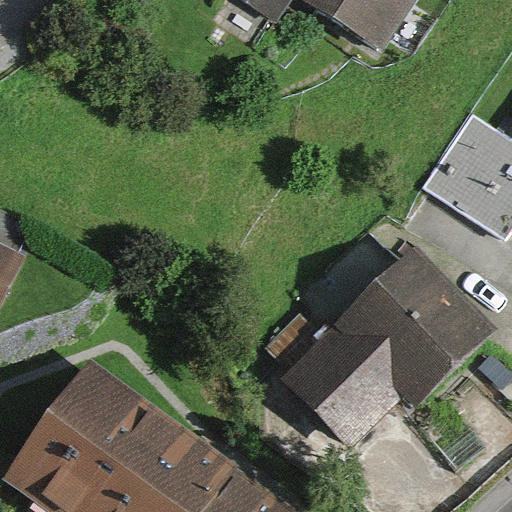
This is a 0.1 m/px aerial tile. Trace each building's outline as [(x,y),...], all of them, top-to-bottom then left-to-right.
[(230,0),(273,30),(279,22),(304,28),(313,14),(382,61),(422,0),(230,0)] [(511,149),(470,123),(424,193),(504,246),(511,234),(511,149)] [(0,309),(24,261),(0,248),(0,309)] [(413,265),(280,391),(344,457),(396,405),(415,425),(494,348),(444,297),(413,265)] [(99,386),(19,487),(50,511),(257,511),(210,474),(99,386)]
